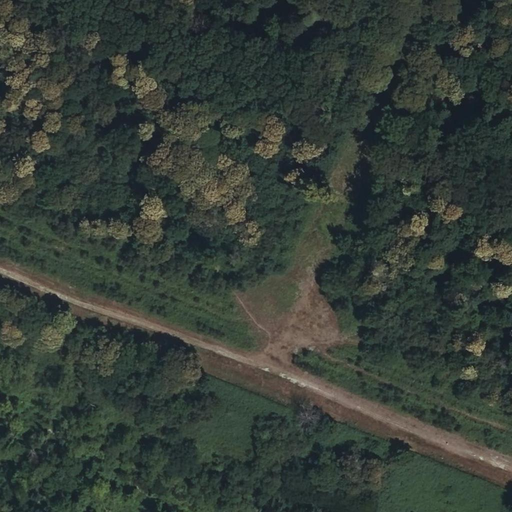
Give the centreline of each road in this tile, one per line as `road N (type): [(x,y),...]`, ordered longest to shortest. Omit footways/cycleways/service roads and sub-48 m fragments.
road 1 (track): [(0,280),(278,396),(511,477)]
road 2 (track): [(0,0),(296,350)]
road 3 (track): [(437,0),(278,396)]
road 4 (track): [(511,163),(130,0)]
